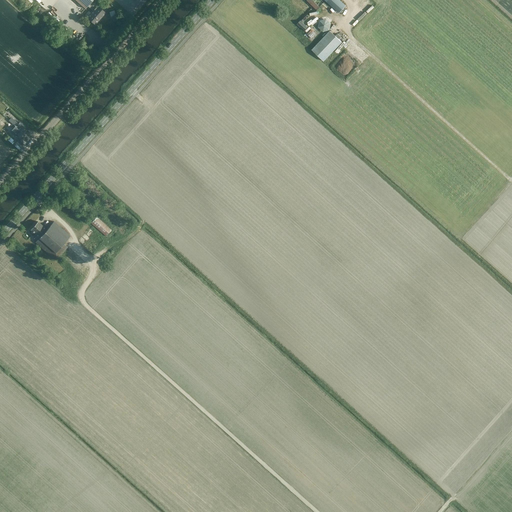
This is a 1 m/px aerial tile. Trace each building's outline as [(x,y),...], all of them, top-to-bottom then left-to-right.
[(97,6),(92,2),(93,0),(74,0),(85,9),(88,6),(92,11),(86,18),(95,25),(106,13),(97,5),(97,6)] [(308,0),(307,1),(317,11),(320,8),(314,2),(316,0),(308,0)] [(325,0),(339,12),(345,6),(338,0),(325,0)] [(367,14),(374,6),(372,4),(374,2),(372,0),(363,0),(360,4),(362,6),(361,8),(367,14)] [(113,21),(118,19),(114,10),(110,11),(113,21)] [(329,30),(331,24),(326,19),(319,21),(318,27),(323,32),(329,30)] [(304,31),(308,27),(300,21),(297,24),(304,31)] [(311,29),(307,34),(312,38),(316,33),(311,29)] [(323,61),(341,42),(330,31),(311,50),(323,61)] [(18,129),(20,127),(17,123),(14,121),(11,119),(10,121),(12,123),(9,126),(12,128),(15,126),(18,129)] [(23,125),(19,129),(24,134),(27,130),(24,128),(25,127),(23,125)] [(21,138),(24,134),(19,129),(14,134),(17,136),(18,135),(21,138)] [(106,236),(111,230),(96,217),(91,223),(106,236)] [(64,243),(70,236),(54,222),(47,230),(38,222),(31,230),(37,236),(34,239),(37,241),(36,242),(56,260),(67,247),(64,243)] [(92,253),(104,240),(90,227),(79,240),(92,253)]
